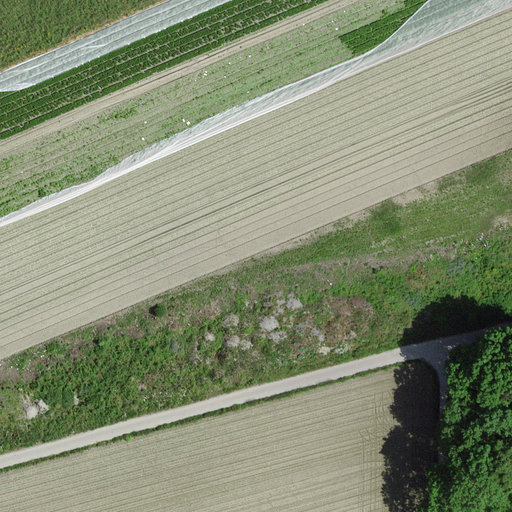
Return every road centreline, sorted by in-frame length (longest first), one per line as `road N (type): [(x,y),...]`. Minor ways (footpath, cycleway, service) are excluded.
road 1 (track): [(511,328),(0,461)]
road 2 (track): [(443,511),(444,344)]
